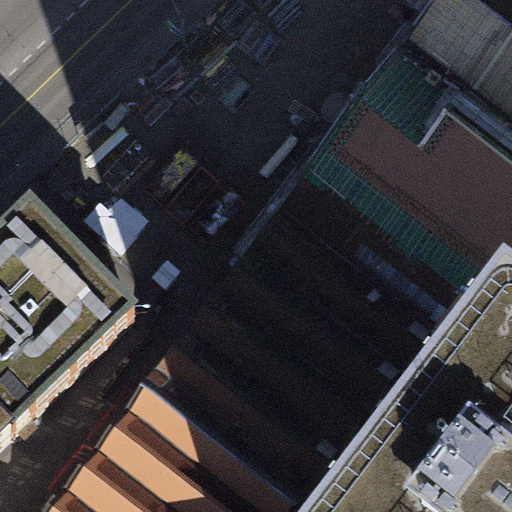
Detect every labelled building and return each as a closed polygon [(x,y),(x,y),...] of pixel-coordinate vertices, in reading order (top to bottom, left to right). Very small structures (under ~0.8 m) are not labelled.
[(511,0),(461,0),(366,122),(318,183),(460,294),(504,328),(511,334),(511,0)] [(290,511),(460,294),(318,183),(61,511),(290,511)] [(32,217),(0,247),(0,425),(14,439),(136,326),(32,217)] [(511,511),(511,334),(504,328),(359,511),(511,511)] [(0,452),(14,439),(0,425),(0,452)]
